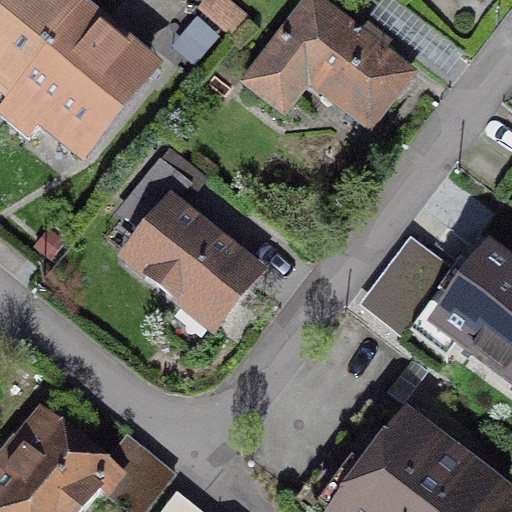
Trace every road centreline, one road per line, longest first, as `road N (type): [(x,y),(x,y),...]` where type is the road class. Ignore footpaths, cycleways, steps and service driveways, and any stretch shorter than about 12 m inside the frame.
road 1 (residential): [(191,461),(511,54)]
road 2 (residential): [(0,297),(191,461)]
